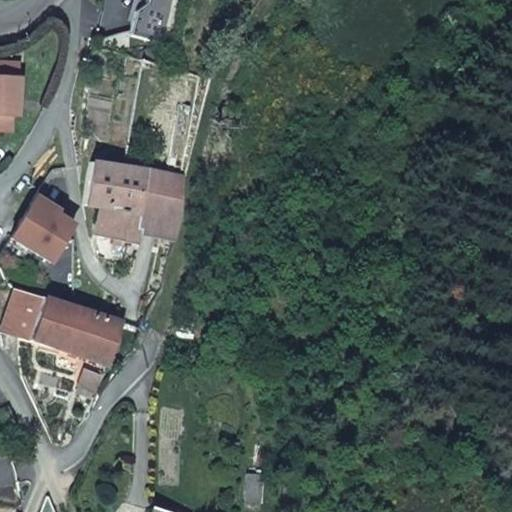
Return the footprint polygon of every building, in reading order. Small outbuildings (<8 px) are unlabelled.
[(131,30),(164,39),(172,0),(139,0),(139,4),(137,6),(131,30)] [(16,111),(16,75),(0,74),(0,127),(10,128),(11,111),(16,111)] [(181,173),(82,168),(81,189),(81,210),(97,209),(93,236),(135,243),(138,232),(176,241),(182,219),(181,173)] [(8,234),(52,261),(72,224),(30,196),(8,234)] [(120,323),(72,307),(13,287),(0,327),(0,330),(107,365),(120,323)] [(0,405),(9,401),(0,381),(0,405)]
